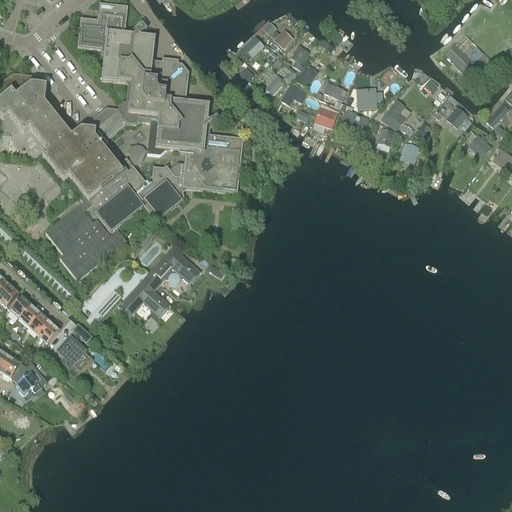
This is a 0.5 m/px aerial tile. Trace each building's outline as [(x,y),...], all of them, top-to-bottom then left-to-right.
[(91,220),(92,220),(91,219),(94,216),(110,236),(144,210),(150,218),(153,222),(158,223),(163,219),(162,218),(164,217),(165,217),(176,209),(176,208),(178,206),(178,207),(183,203),(183,198),(179,193),(182,190),(183,192),(237,197),(238,192),(237,191),(237,188),(238,188),(240,171),(239,171),(239,167),(240,167),(243,141),(231,140),(230,141),(227,141),(227,139),(206,137),(208,118),(207,118),(207,114),(208,115),(209,107),(179,103),(180,96),(179,96),(179,92),(180,92),(181,85),(188,85),(189,75),(182,66),(171,65),(171,72),(152,70),(155,39),(125,36),(128,9),(99,6),(97,23),(80,21),(79,29),(80,29),(80,32),(79,32),(77,50),(104,53),(100,83),(131,87),(129,105),(122,104),(118,108),(117,116),(114,118),(110,113),(96,125),(100,130),(96,132),(95,132),(95,133),(80,131),(71,139),(44,106),(46,89),(30,87),(15,98),(11,93),(0,101),(0,118),(2,122),(5,120),(4,119),(7,116),(8,117),(23,135),(25,133),(25,132),(28,130),(28,131),(29,130),(39,143),(40,142),(43,145),(42,146),(47,153),(41,158),(62,184),(68,179),(84,199),(80,202),(83,206),(45,236),(63,258),(59,261),(78,284),(127,245),(117,233),(110,239),(96,222),(93,225),(84,215),(86,213),(91,220)] [(37,19),(38,19),(43,15),(40,11),(35,16),(37,19)] [(290,17),(287,21),(293,26),(296,22),(290,17)] [(270,26),(262,33),(268,39),(276,33),(270,26)] [(283,34),(273,44),(282,53),(291,42),(283,34)] [(254,41),(246,48),(252,55),(256,51),(258,54),(262,50),(254,41)] [(460,43),(445,59),(469,80),(484,65),(460,43)] [(298,49),(290,62),(300,68),(308,56),(298,49)] [(295,76),(285,67),(281,71),(287,76),(282,82),(287,86),(295,76)] [(309,70),(297,86),(305,92),(317,76),(309,70)] [(244,72),(237,80),(245,87),(252,79),(244,72)] [(277,79),(264,93),(271,99),(284,86),(277,79)] [(430,82),(424,88),(432,95),(437,89),(430,82)] [(346,96),(326,87),(322,96),(342,105),(346,96)] [(289,88),(279,105),(289,110),(293,103),(301,108),(306,98),(289,88)] [(435,98),(442,104),(447,98),(441,92),(435,98)] [(371,96),(355,99),(358,114),(371,113),(370,110),(374,109),(371,96)] [(396,104),(382,122),(395,132),(401,125),(395,120),(403,109),(396,104)] [(502,107),(487,124),(492,129),(507,112),(502,107)] [(456,110),(446,122),(457,131),(467,119),(456,110)] [(319,111),(314,127),(332,133),(337,117),(319,111)] [(300,113),(297,120),(303,123),(306,116),(300,113)] [(360,141),(369,123),(346,113),(339,131),(360,141)] [(423,126),(414,139),(425,148),(430,141),(425,137),(429,131),(423,126)] [(404,127),(400,132),(409,138),(413,134),(404,127)] [(395,136),(381,132),(377,145),(391,149),(395,136)] [(479,140),(473,146),(485,157),(491,151),(479,140)] [(405,147),(401,163),(413,167),(418,151),(405,147)] [(511,161),(501,153),(493,164),(506,173),(511,164),(511,161)] [(433,174),(429,185),(435,187),(438,175),(433,174)] [(149,235),(138,246),(143,251),(155,238),(149,235)] [(198,273),(172,249),(148,275),(160,286),(173,272),(188,285),(198,273)] [(236,268),(238,261),(232,259),(230,267),(236,268)] [(154,294),(156,291),(151,286),(150,286),(149,286),(148,286),(147,287),(142,283),(121,305),(133,316),(143,305),(159,320),(170,308),(154,294)] [(10,290),(7,287),(0,294),(0,304),(3,308),(4,307),(15,295),(15,294),(14,293),(14,292),(12,289),(10,290)] [(15,295),(4,307),(6,310),(18,298),(15,295)] [(18,298),(6,310),(9,313),(21,300),(18,298)] [(21,300),(9,313),(17,320),(29,307),(26,304),(26,303),(24,301),(23,301),(21,300)] [(35,312),(29,307),(17,320),(28,330),(40,317),(39,316),(39,314),(36,312),(35,312)] [(93,315),(86,324),(93,331),(101,322),(93,315)] [(41,318),(40,317),(28,330),(37,339),(49,325),(45,321),(45,320),(43,318),(41,318)] [(54,329),(49,325),(37,339),(47,347),(59,334),(57,332),(57,331),(55,329),(54,329)] [(14,333),(10,337),(17,343),(21,338),(14,333)] [(26,341),(21,347),(26,350),(30,345),(26,341)] [(74,356),(79,350),(68,341),(64,345),(66,346),(58,355),(64,361),(65,360),(73,367),(79,360),(74,356)] [(0,353),(0,372),(9,360),(0,353)] [(57,362),(49,355),(42,362),(50,369),(57,362)] [(9,360),(0,372),(0,375),(4,378),(4,379),(8,382),(9,381),(10,382),(11,381),(15,384),(26,371),(20,367),(14,363),(16,360),(11,357),(9,360)] [(52,377),(42,368),(39,371),(48,381),(52,377)] [(32,375),(26,371),(15,384),(18,386),(16,388),(19,393),(22,398),(23,397),(24,398),(30,393),(30,394),(32,393),(35,396),(41,391),(34,382),(37,380),(33,375),(32,375)]
